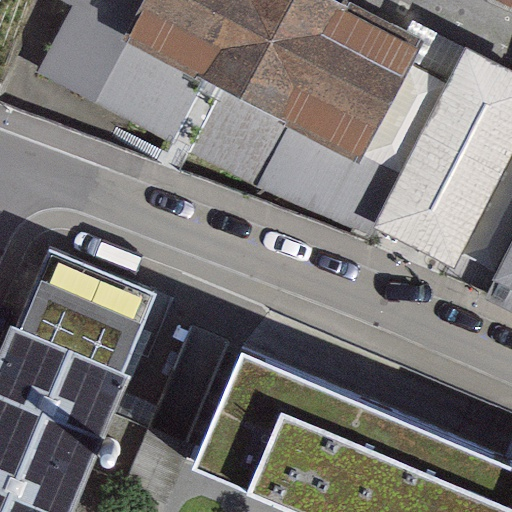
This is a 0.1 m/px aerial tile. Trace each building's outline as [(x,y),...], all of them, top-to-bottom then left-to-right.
[(474,57),(354,0),(60,0),(26,66),(266,185),(385,237),(474,57)] [(511,55),(484,41),(385,237),(485,287),(511,234),(511,55)] [(511,234),(485,287),(511,301),(511,234)] [(105,511),(194,300),(51,240),(0,361),(0,511),(105,511)] [(511,511),(511,431),(257,325),(199,463),(315,511),(511,511)]
